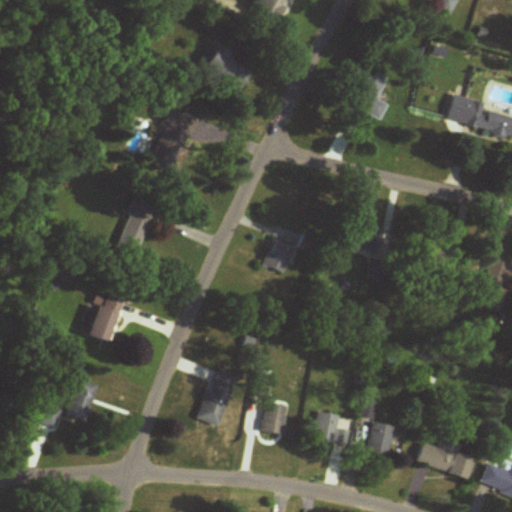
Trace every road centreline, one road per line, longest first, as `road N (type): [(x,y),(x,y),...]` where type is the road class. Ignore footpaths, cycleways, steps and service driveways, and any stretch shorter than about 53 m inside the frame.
road 1 (residential): [(347,0),(186,320),(125,473),(120,511)]
road 2 (residential): [(397,511),(299,488),(125,473),(0,482)]
road 3 (residential): [(511,216),(269,149)]
